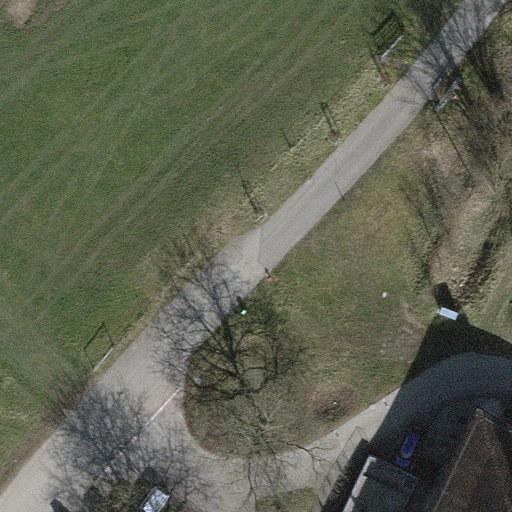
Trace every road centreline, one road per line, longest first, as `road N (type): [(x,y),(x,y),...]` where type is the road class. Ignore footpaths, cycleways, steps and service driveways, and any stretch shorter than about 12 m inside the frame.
road 1 (track): [(123,411),(203,492),(339,466),(474,366),(511,378)]
road 2 (unclassified): [(481,0),(246,274)]
road 3 (residential): [(246,274),(37,511)]
